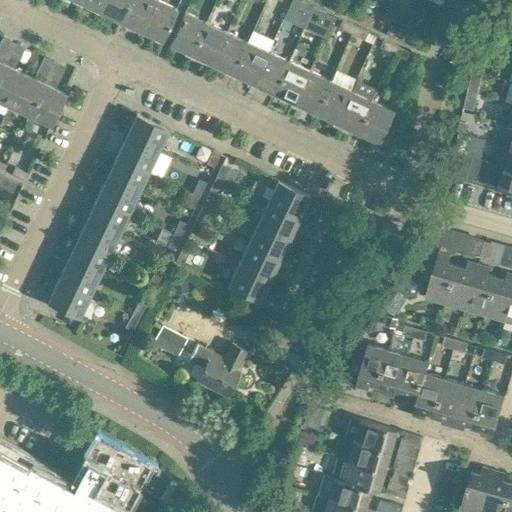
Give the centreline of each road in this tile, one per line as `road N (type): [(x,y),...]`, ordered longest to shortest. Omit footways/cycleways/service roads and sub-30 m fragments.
road 1 (residential): [(414,196),(120,58)]
road 2 (tertiary): [(238,511),(213,465),(177,431),(0,333)]
road 3 (residential): [(0,314),(120,58)]
road 4 (residential): [(120,58),(7,5)]
